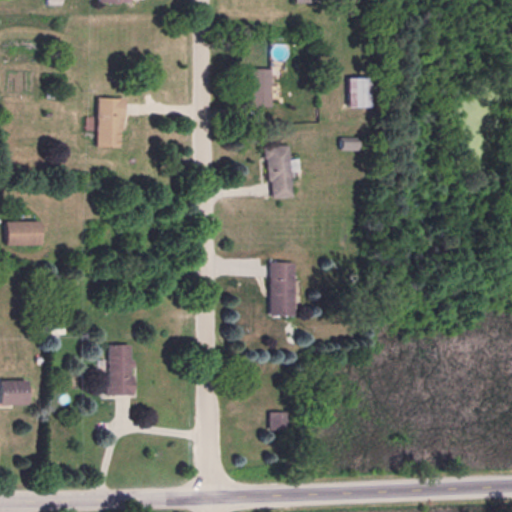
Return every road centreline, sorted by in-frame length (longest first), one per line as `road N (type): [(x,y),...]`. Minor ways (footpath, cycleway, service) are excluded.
road 1 (tertiary): [(0,500),(511,483)]
road 2 (residential): [(203,0),(206,511)]
